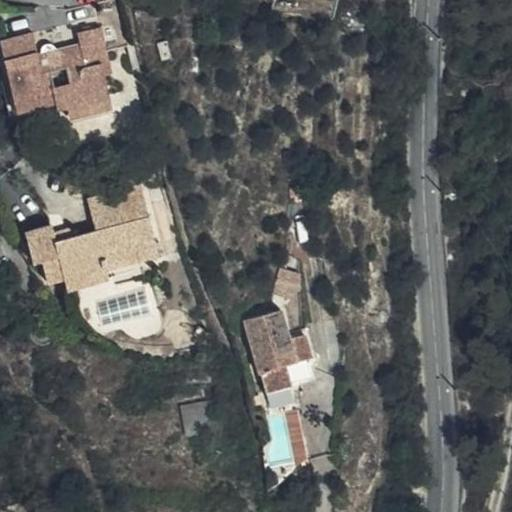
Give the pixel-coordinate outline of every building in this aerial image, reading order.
[(101,22),(94,23),(104,68),(111,67),(101,22)] [(104,68),(94,23),(75,28),(78,38),(81,51),(64,55),(60,42),(53,44),(52,41),(49,38),(45,37),(41,38),(39,42),(39,47),(36,48),(31,28),(0,35),(0,44),(13,101),(54,91),(55,99),(57,106),(67,104),(110,93),(104,68)] [(81,51),(78,38),(60,42),(64,55),(81,51)] [(13,101),(0,44),(0,84),(6,110),(15,108),(13,101)] [(13,101),(15,108),(55,99),(54,91),(13,101)] [(110,93),(67,104),(70,115),(113,105),(110,93)] [(88,178),(91,190),(125,184),(123,171),(88,178)] [(125,184),(91,190),(89,191),(97,225),(84,228),(68,231),(66,223),(65,215),(26,223),(32,250),(43,248),(49,277),(66,274),(111,264),(162,253),(159,238),(156,239),(144,180),(125,184)] [(68,231),(84,228),(82,220),(66,223),(68,231)] [(0,288),(14,280),(0,241),(0,288)] [(114,278),(111,264),(66,274),(69,287),(114,278)] [(299,284),(296,270),(275,265),(268,291),(285,296),(299,284)] [(309,367),(302,336),(287,338),(281,309),(246,317),(261,392),(295,385),(309,367)] [(35,341),(25,331),(24,332),(23,333),(22,334),(22,335),(21,337),(22,339),(22,340),(22,341),(24,342),(25,344),(26,344),(29,345),(30,344),(32,344),(33,343),(34,343),(34,342),(35,341)] [(192,394),(190,377),(158,379),(161,397),(192,394)] [(206,429),(202,399),(173,402),(176,432),(206,429)]
